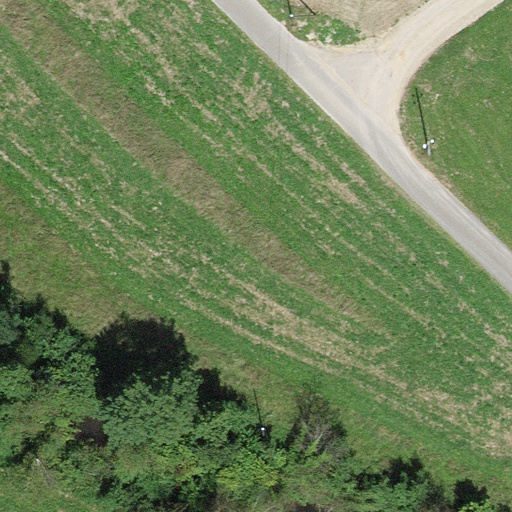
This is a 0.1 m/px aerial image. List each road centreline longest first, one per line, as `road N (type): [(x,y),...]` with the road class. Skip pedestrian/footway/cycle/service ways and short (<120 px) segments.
road 1 (unclassified): [(237,0),(511,268)]
road 2 (track): [(471,0),(336,98)]
